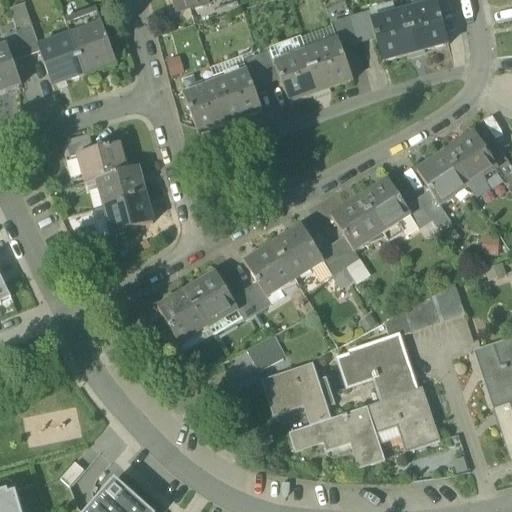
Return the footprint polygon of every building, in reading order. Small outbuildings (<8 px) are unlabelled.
[(172,0),(176,13),(192,8),(192,10),(210,5),(209,0),(208,0),(172,0)] [(409,0),(413,13),(433,8),(430,0),(409,0)] [(435,0),(437,6),(440,16),(452,13),(447,0),(435,0)] [(9,9),(17,32),(32,27),(24,3),(9,9)] [(369,10),(370,15),(373,24),(396,17),(393,4),(369,10)] [(413,13),(405,15),(416,56),(449,48),(440,16),(437,6),(433,8),(413,13)] [(66,26),(70,39),(84,78),(117,66),(103,27),(98,14),(66,26)] [(370,15),(351,21),(333,26),(333,29),(338,43),(339,43),(342,51),(359,47),(376,42),(371,24),(373,24),(370,15)] [(382,65),(416,56),(405,15),(396,17),(373,24),(371,24),(376,42),(382,65)] [(32,27),(17,32),(3,37),(7,48),(14,66),(27,62),(42,57),(40,49),(32,27)] [(302,40),(306,54),(338,43),(333,29),(302,40)] [(54,89),(84,78),(70,39),(40,49),(42,57),(54,89)] [(290,107),(321,95),(306,54),(299,57),(297,52),(301,51),(299,45),(295,47),(293,42),(274,49),(275,54),(272,55),(276,66),(275,66),(280,82),(290,107)] [(338,43),(306,54),(321,95),(354,83),(342,51),(339,43),(338,43)] [(0,50),(0,94),(21,87),(14,66),(7,48),(0,50)] [(247,73),(253,91),(268,87),(280,82),(275,66),(276,66),(272,55),(271,55),(258,60),(244,65),(247,73)] [(179,58),(165,62),(170,79),(185,74),(179,58)] [(247,73),(244,65),(242,59),(211,70),(215,85),(247,73)] [(247,73),(215,85),(230,125),(262,114),(253,91),(247,73)] [(198,137),(230,125),(215,85),(183,97),(198,137)] [(474,137),(445,156),(468,191),(484,180),(497,172),(486,155),(474,137)] [(67,147),(70,159),(78,157),(82,156),(88,154),(94,153),(90,141),(67,147)] [(53,154),(36,146),(31,158),(48,166),(53,154)] [(97,181),(101,180),(127,173),(127,172),(119,146),(116,147),(94,153),(88,154),(82,156),(89,183),(97,181)] [(505,185),(506,186),(511,182),(511,171),(496,147),(486,155),(497,172),(505,185)] [(82,156),(78,157),(86,184),(89,183),(82,156)] [(441,208),(468,191),(445,156),(418,173),(430,192),(441,208)] [(101,180),(108,207),(145,197),(138,169),(127,172),(127,173),(101,180)] [(492,193),(505,185),(497,172),(484,180),(492,193)] [(104,208),(108,207),(101,180),(97,181),(104,208)] [(89,183),(86,184),(93,211),(104,208),(97,181),(89,183)] [(391,182),(360,201),(383,237),(399,227),(411,219),(413,217),(407,207),(391,182)] [(430,192),(417,200),(433,225),(445,216),(441,208),(430,192)] [(153,225),(145,197),(108,207),(115,235),(153,225)] [(433,225),(417,200),(407,207),(413,217),(411,219),(419,232),(420,233),(422,231),(433,225)] [(356,254),(383,237),(360,201),(333,218),(346,238),(356,254)] [(108,207),(104,208),(111,236),(115,235),(108,207)] [(453,228),(445,216),(433,225),(440,236),(453,228)] [(411,237),(419,232),(411,219),(399,227),(404,235),(405,237),(411,237)] [(430,243),(440,236),(433,225),(422,231),(430,243)] [(399,227),(383,237),(388,245),(404,235),(399,227)] [(304,229),(273,247),(295,283),(312,273),(326,265),(320,255),(304,229)] [(346,238),(330,248),(344,269),(359,260),(356,254),(346,238)] [(499,239),(483,239),(482,258),(498,259),(499,239)] [(268,300),(295,283),(273,247),(246,264),(259,285),(268,300)] [(333,276),(344,269),(330,248),(320,255),(326,265),(333,276)] [(371,279),(359,260),(344,269),(353,285),(356,289),(371,279)] [(319,285),(331,277),(333,276),(326,265),(312,273),(319,285)] [(503,266),(484,272),(488,284),(507,277),(503,266)] [(341,293),(353,285),(344,269),(333,276),(331,277),(341,293)] [(217,275),(187,293),(208,329),(238,311),(232,301),(217,275)] [(0,277),(0,305),(11,300),(0,277)] [(259,285),(243,293),(257,317),(273,308),(268,300),(259,285)] [(454,288),(444,294),(453,322),(464,318),(454,288)] [(181,345),(208,329),(187,293),(158,310),(170,330),(180,346),(181,345)] [(246,324),(257,317),(243,293),(232,301),(238,311),(244,321),(246,324)] [(442,325),(453,322),(444,294),(433,299),(442,325)] [(431,329),(442,325),(433,299),(423,305),(431,329)] [(421,333),(431,329),(423,305),(413,310),(421,333)] [(410,336),(421,333),(413,310),(403,316),(410,336)] [(208,329),(213,338),(214,339),(244,321),(238,311),(208,329)] [(399,340),(410,336),(403,316),(393,321),(399,340)] [(398,340),(399,340),(393,321),(384,326),(389,342),(398,339),(398,340)] [(181,345),(183,351),(185,354),(213,338),(208,329),(181,345)] [(159,336),(149,341),(138,347),(150,368),(160,363),(170,357),(183,351),(181,345),(180,346),(170,330),(159,336)] [(377,380),(385,404),(416,394),(398,340),(398,339),(389,342),(352,354),(353,358),(340,362),(349,389),(371,382),(377,380)] [(247,354),(258,374),(283,361),(272,340),(247,354)] [(483,373),(495,410),(511,404),(511,353),(508,342),(477,352),(484,373),(483,373)] [(304,409),(311,429),(331,422),(327,410),(322,396),(317,380),(313,367),(262,384),(274,419),(304,409)] [(317,380),(322,396),(330,394),(325,378),(317,380)] [(371,382),(380,406),(385,404),(377,380),(371,382)] [(420,392),(416,394),(385,404),(380,406),(367,409),(367,410),(375,432),(401,424),(406,438),(411,453),(440,443),(432,419),(429,420),(420,392)] [(335,408),(330,394),(322,396),(327,410),(335,408)] [(511,404),(495,410),(511,460),(511,404)] [(380,448),(375,432),(367,410),(331,422),(311,429),(291,435),(297,454),(349,437),(360,472),(385,464),(380,448)] [(375,432),(380,448),(406,438),(401,424),(375,432)] [(74,464),(60,480),(69,488),(83,472),(74,464)] [(101,496),(87,511),(149,511),(131,496),(115,482),(101,496)] [(22,511),(16,490),(7,493),(8,496),(15,494),(20,511),(22,511)] [(7,493),(0,494),(0,511),(20,511),(15,494),(8,496),(7,493)]
